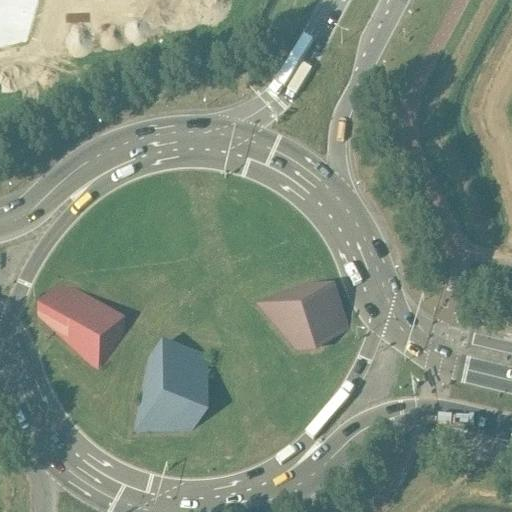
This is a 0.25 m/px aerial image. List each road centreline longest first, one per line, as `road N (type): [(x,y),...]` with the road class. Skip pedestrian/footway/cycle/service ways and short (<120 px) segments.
road 1 (secondary): [(341,216),(336,163),(345,105),(401,0)]
road 2 (secondary): [(337,0),(293,86),(244,125),(204,140)]
road 3 (trunk): [(92,173),(26,280),(5,348)]
road 4 (trunk): [(326,449),(403,415),(511,429)]
road 5 (trunk): [(341,216),(286,166),(204,140)]
road 6 (trunk): [(511,382),(434,361),(380,302)]
road 7 (trunk): [(326,449),(368,369),(380,302)]
road 8 (trunk): [(185,511),(271,490),(326,449)]
road 9 (trunk): [(47,446),(118,496),(177,511)]
